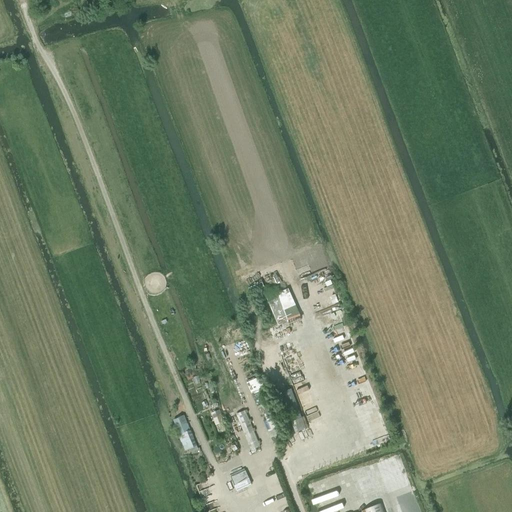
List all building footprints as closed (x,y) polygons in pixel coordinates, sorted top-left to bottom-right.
[(270,296),(266,297),(278,325),(301,316),(288,288),(270,296)] [(292,389),(285,391),(297,426),(294,427),(296,433),(306,429),(292,389)] [(262,390),(252,395),(261,416),(264,415),(270,429),(272,428),(273,430),(280,427),(273,411),(271,412),(262,390)] [(324,403),(320,390),(304,395),(308,407),(324,403)] [(214,411),(219,432),(228,430),(223,409),(214,411)] [(245,411),(236,414),(246,436),(254,433),(245,411)] [(187,415),(176,418),(179,433),(191,430),(187,415)] [(376,433),(378,440),(386,437),(384,430),(376,433)] [(191,431),(179,435),(185,451),(197,446),(191,431)] [(243,472),(232,477),(235,485),(247,481),(243,472)] [(204,493),(209,505),(216,502),(212,490),(204,493)] [(341,501),(317,507),(318,511),(343,506),(341,501)] [(384,511),(381,502),(362,509),(362,511),(384,511)]
